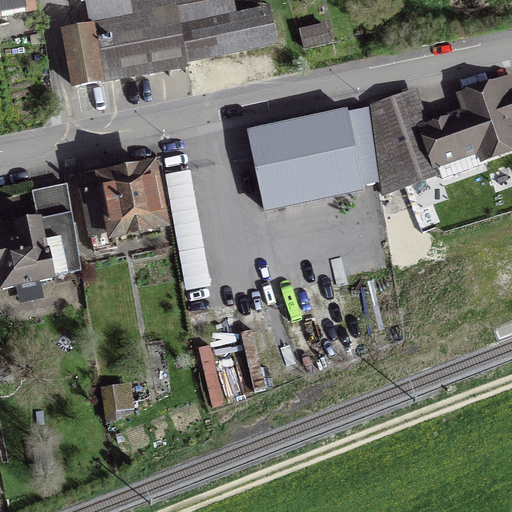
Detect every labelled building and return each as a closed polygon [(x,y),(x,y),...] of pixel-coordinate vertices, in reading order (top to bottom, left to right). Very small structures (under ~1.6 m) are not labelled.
[(30,0),(0,0),(0,16),(32,10),(30,0)] [(197,4),(196,0),(87,0),(85,0),(91,27),(64,32),(74,87),(188,67),(187,62),(180,26),(177,8),(197,4)] [(247,18),(246,13),(180,26),(187,62),(276,43),(270,14),(247,18)] [(300,31),(304,49),(329,43),(325,26),(300,31)] [(467,113),(424,128),(440,174),(442,180),(485,165),(483,159),(511,148),(511,87),(500,92),(498,84),(461,97),(467,113)] [(382,194),(440,174),(424,128),(411,93),(371,108),(382,194)] [(365,199),(349,124),(249,145),(265,220),(365,199)] [(117,248),(114,234),(162,224),(151,171),(104,181),(104,184),(82,189),(95,252),(117,248)] [(0,286),(2,286),(3,289),(80,272),(66,185),(32,193),(37,215),(32,216),(34,224),(16,227),(19,241),(0,245),(0,286)] [(382,216),(378,200),(353,206),(349,207),(352,223),(382,216)] [(322,252),(329,281),(357,274),(350,244),(322,252)] [(101,390),(105,413),(131,408),(128,386),(101,390)]
